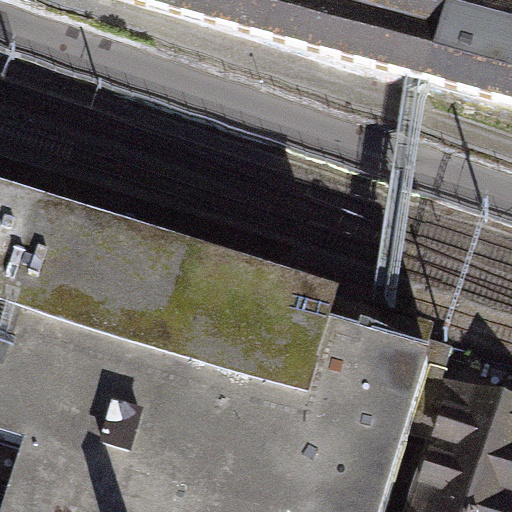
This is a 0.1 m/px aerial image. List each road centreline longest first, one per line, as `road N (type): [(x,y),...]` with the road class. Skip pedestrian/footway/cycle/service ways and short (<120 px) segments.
road 1 (residential): [(511,196),(0,23)]
road 2 (track): [(82,0),(511,148)]
